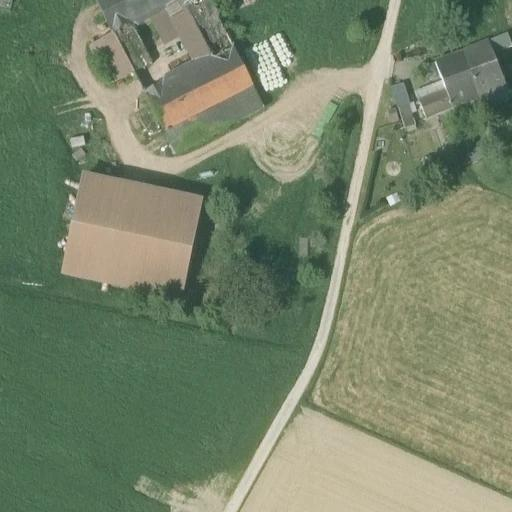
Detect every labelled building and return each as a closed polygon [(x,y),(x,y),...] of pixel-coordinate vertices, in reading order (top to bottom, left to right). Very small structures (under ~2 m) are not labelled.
[(12,0),(0,0),(0,11),(9,13),(12,0)] [(253,88),(234,51),(208,0),(199,0),(185,8),(211,59),(196,67),(163,84),(152,64),(131,25),(148,16),(165,7),(178,0),(95,0),(94,0),(112,34),(133,74),(144,94),(165,133),(176,154),(264,109),(253,88)] [(180,37),(196,67),(211,59),(185,8),(180,0),(178,0),(165,7),(180,37)] [(228,0),(235,13),(255,2),(254,0),(228,0)] [(180,37),(165,7),(148,16),(164,46),(180,37)] [(112,85),(133,74),(112,34),(90,46),(112,85)] [(505,35),(485,44),(490,56),(511,48),(505,35)] [(504,88),(490,56),(485,44),(465,52),(471,64),(468,65),(479,99),(504,88)] [(435,62),(444,84),(447,92),(455,109),(479,99),(468,65),(471,64),(465,52),(435,62)] [(417,96),(421,104),(447,92),(444,84),(417,96)] [(391,88),(397,110),(410,106),(404,85),(391,88)] [(455,109),(447,92),(421,104),(428,121),(455,109)] [(397,110),(403,130),(416,126),(410,106),(397,110)] [(456,159),(462,171),(498,153),(494,140),(456,159)] [(63,276),(181,301),(201,203),(84,178),(63,276)] [(275,400),(280,381),(258,376),(254,395),(275,400)]
